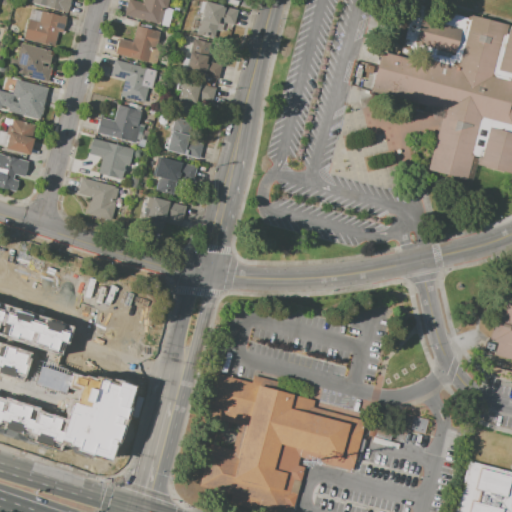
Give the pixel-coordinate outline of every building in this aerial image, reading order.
[(70,0),(66,13),(28,3),(28,0),(70,0)] [(127,0),(132,0),(142,2),(142,0),(169,0),(162,25),(124,14),(127,0)] [(204,2),(236,9),(233,23),(217,20),(213,37),(197,34),(204,2)] [(398,57),(380,52),(368,95),(441,116),(426,169),(467,181),(472,163),(511,174),(511,170),(511,26),(467,14),(466,18),(413,3),(398,57)] [(65,18),(61,33),(57,32),(54,47),(23,39),(30,9),(65,18)] [(118,37),(131,41),(136,25),(158,32),(155,45),(150,44),(145,62),(114,53),(118,37)] [(193,39),(210,43),(206,61),(221,64),(217,79),(183,71),(188,50),(190,51),(193,39)] [(21,42),(49,50),(48,54),(50,55),(47,67),(51,68),(47,82),(15,74),(16,70),(8,68),(11,58),(16,60),(21,42)] [(114,59),(155,70),(150,87),(147,86),(143,103),(119,96),(123,79),(109,76),(114,59)] [(15,79),(47,88),(43,103),(30,100),(26,115),(7,110),(15,79)] [(181,81),(215,89),(211,105),(195,101),(191,118),(174,114),(181,81)] [(358,99),(369,96),(371,105),(360,107),(358,99)] [(100,117),(113,120),(117,104),(141,110),(133,142),(96,133),(100,117)] [(174,116),(190,120),(185,139),(202,143),(198,159),(165,150),(174,116)] [(12,119),(34,124),(30,137),(33,138),(28,155),(4,149),(8,135),(5,134),(8,124),(11,125),(12,119)] [(92,138),(133,149),(128,166),(124,165),(120,179),(97,173),(101,157),(88,154),(92,138)] [(0,154),(28,162),(23,177),(14,174),(12,179),(18,181),(15,191),(0,187),(0,154)] [(163,158),(197,167),(193,182),(176,177),(172,194),(154,190),(163,158)] [(81,177),(118,187),(109,220),(86,214),(90,197),(77,194),(81,177)] [(152,197),(168,201),(167,203),(169,203),(169,202),(185,206),(179,227),(163,222),(161,222),(158,236),(144,233),(148,217),(147,216),(152,197)] [(492,354),(511,360),(511,274),(497,324),(493,323),(487,341),(496,343),(492,354)] [(209,444),(232,450),(239,423),(202,413),(213,373),(251,383),(253,375),(277,382),(274,390),(313,400),(311,407),(363,421),(350,470),(297,457),(295,466),(303,468),(293,506),(286,504),(284,510),(198,487),(209,444)] [(409,430),(413,416),(427,420),(423,434),(409,430)] [(511,511),(511,471),(467,460),(452,511),(511,511)]
